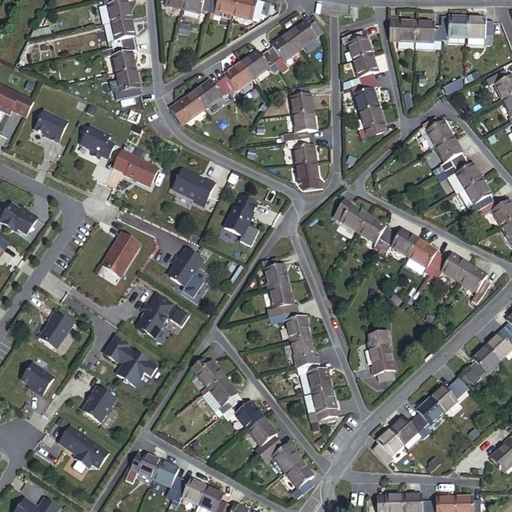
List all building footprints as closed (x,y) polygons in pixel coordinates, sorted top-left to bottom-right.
[(131,21),(127,2),(134,1),(134,0),(110,0),(112,6),(104,8),(107,26),(108,26),(131,21)] [(182,11),(185,0),(158,0),(158,3),(165,5),(164,7),(182,11)] [(208,15),(211,2),(204,0),(185,0),(182,11),(200,16),(201,14),(208,15)] [(234,17),(238,0),(211,0),(211,2),(208,15),(219,18),(226,20),(227,15),(231,16),(234,17)] [(267,17),(269,5),(248,0),(238,0),(234,17),(259,23),(260,16),(267,17)] [(466,39),(467,19),(449,18),(449,20),(442,19),(441,29),(441,42),(448,43),(449,45),(465,45),(465,39),(466,39)] [(416,44),(416,24),(398,23),(398,20),(390,19),(389,41),(397,41),(397,43),(398,43),(398,51),(414,51),(414,44),(416,44)] [(492,38),(493,23),(486,23),(486,20),(467,19),(466,39),(468,39),(468,45),(484,46),(485,38),(492,38)] [(135,37),(131,21),(108,26),(112,44),(120,42),(122,48),(135,45),(134,39),(135,37)] [(300,51),(323,34),(314,23),(308,27),(305,23),(288,35),(300,51)] [(441,42),(441,29),(435,28),(435,24),(416,24),(416,44),(433,44),(434,44),(434,42),(441,42)] [(185,37),(187,28),(179,26),(177,35),(185,37)] [(51,35),(49,28),(43,29),(45,36),(51,35)] [(45,36),(43,29),(33,31),(29,40),(45,36)] [(373,56),(365,32),(348,37),(350,44),(348,45),(353,62),(373,56)] [(284,63),(300,51),(288,35),(271,47),(273,49),(267,53),(275,64),(282,75),(289,71),(284,63)] [(136,71),(132,53),(137,52),(135,45),(122,48),(122,50),(90,57),(91,63),(112,58),(116,76),(136,71)] [(254,79),(275,64),(267,53),(262,57),(258,52),(243,63),(254,79)] [(374,76),(378,74),(373,56),(353,62),(359,80),(350,83),(352,89),(362,86),(376,82),(374,76)] [(254,79),(243,63),(224,76),(225,78),(220,82),(228,93),(235,88),(238,91),(254,79)] [(140,88),(136,71),(116,76),(120,93),(125,93),(126,100),(140,97),(139,90),(140,88)] [(511,76),(508,78),(505,72),(486,82),(490,89),(494,86),(503,102),(511,97),(511,76)] [(205,110),(228,93),(220,82),(214,86),(210,81),(194,94),(205,110)] [(447,96),(465,87),(462,81),(445,89),(447,96)] [(379,108),(373,90),(378,89),(376,82),(362,86),(363,87),(352,91),(359,114),(379,108)] [(31,102),(0,87),(0,112),(7,115),(10,109),(14,111),(13,113),(23,118),(31,102)] [(314,114),(311,96),(307,96),(306,89),(293,91),(293,98),(291,98),(293,116),(314,114)] [(182,127),(205,110),(194,94),(177,106),(176,105),(170,110),(182,127)] [(511,97),(503,102),(511,119),(509,120),(511,126),(511,97)] [(384,125),(379,108),(359,114),(365,132),(359,134),(361,140),(383,133),(381,127),(384,125)] [(56,143),(65,123),(41,112),(32,130),(48,138),(48,139),(56,143)] [(316,132),(314,114),(293,116),(296,135),(284,136),(285,143),(287,142),(309,140),(309,133),(316,132)] [(453,138),(444,122),(439,125),(435,119),(425,125),(423,126),(424,129),(419,132),(431,151),(436,148),(453,138)] [(105,142),(107,137),(87,128),(78,146),(90,152),(88,156),(96,160),(98,157),(105,160),(112,146),(105,142)] [(466,160),(453,138),(436,148),(445,164),(440,167),(444,173),(466,160)] [(316,165),(314,147),(310,147),(309,140),(287,142),(288,150),(293,150),(296,168),(316,165)] [(156,169),(119,151),(111,169),(123,175),(123,176),(148,188),(156,169)] [(481,180),(472,164),(469,166),(466,160),(444,173),(447,179),(457,196),(459,194),(481,180)] [(318,183),(316,165),(296,168),(298,186),(302,185),(303,193),(323,190),(322,183),(318,183)] [(204,206),(214,184),(206,181),(205,183),(181,171),(172,191),(196,202),(204,206)] [(447,179),(444,173),(437,178),(440,184),(447,179)] [(488,198),(490,196),(481,180),(459,194),(468,210),(473,207),(476,211),(477,213),(479,212),(492,204),(488,198)] [(248,223),(250,221),(251,221),(252,217),(251,217),(257,204),(241,196),(234,208),(235,209),(224,229),(242,238),(248,226),(248,223)] [(350,206),(351,204),(345,200),(342,205),(349,209),(350,206)] [(511,221),(511,207),(508,202),(495,209),(492,204),(479,212),(482,217),(491,213),(500,228),(511,221)] [(358,234),(368,217),(350,206),(349,209),(342,205),(334,219),(358,234)] [(27,237),(38,220),(28,213),(26,216),(21,212),(10,206),(0,221),(0,223),(16,234),(18,231),(27,237)] [(468,216),(476,211),(473,207),(468,210),(466,211),(468,216)] [(380,251),(392,232),(386,228),(386,227),(368,217),(358,234),(376,245),(374,248),(380,251)] [(511,221),(500,228),(511,246),(511,221)] [(409,258),(419,241),(401,231),(398,236),(392,232),(380,251),(387,255),(392,248),(409,258)] [(118,279),(138,246),(119,235),(99,268),(118,279)] [(430,277),(443,256),(419,241),(409,258),(411,260),(407,268),(422,277),(426,270),(427,271),(425,274),(430,277)] [(384,261),(387,255),(380,251),(377,256),(384,261)] [(185,291),(203,263),(187,252),(181,261),(177,259),(172,266),(176,269),(170,278),(170,282),(185,291)] [(459,283),(469,266),(451,255),(449,259),(443,256),(430,277),(428,280),(434,284),(436,281),(438,282),(443,274),(459,283)] [(288,286),(284,266),(278,267),(276,260),(263,263),(262,263),(269,290),(288,286)] [(484,282),(487,277),(469,266),(459,283),(477,294),(472,303),(476,306),(490,285),(484,282)] [(293,306),(288,286),(269,290),(274,311),(266,313),(267,319),(298,312),(297,305),(293,306)] [(66,310),(77,310),(78,289),(66,289),(66,310)] [(164,318),(171,307),(156,297),(148,308),(145,306),(140,314),(144,317),(136,329),(136,332),(142,335),(145,335),(153,340),(166,320),(164,318)] [(311,338),(306,318),(299,319),(298,312),(267,319),(269,326),(284,323),(289,343),(310,338),(311,338)] [(55,352),(72,327),(54,315),(49,322),(50,322),(38,340),(55,352)] [(511,315),(505,322),(508,325),(503,330),(511,339),(511,315)] [(511,339),(503,330),(498,334),(499,335),(485,348),(486,348),(499,363),(511,351),(511,339)] [(315,358),(310,338),(289,343),(296,370),(319,364),(317,358),(315,358)] [(148,380),(155,371),(125,351),(127,348),(114,339),(102,357),(115,366),(116,364),(124,369),(122,372),(117,373),(114,377),(122,382),(121,383),(125,385),(125,384),(133,389),(142,376),(148,380)] [(395,372),(388,346),(368,350),(373,368),(371,369),(373,377),(377,376),(392,373),(395,372)] [(499,363),(486,348),(472,361),(475,364),(470,369),(472,371),(477,377),(481,381),(488,374),(486,372),(492,367),(494,368),(499,363)] [(225,379),(212,363),(207,367),(203,361),(192,370),(209,391),(225,379)] [(332,390),(327,370),(321,371),(319,364),(296,370),(296,371),(298,377),(307,375),(307,377),(300,379),(304,397),(312,395),(332,390)] [(41,398),(53,379),(32,365),(21,381),(34,391),(33,392),(41,398)] [(394,380),(392,373),(377,376),(379,384),(394,380)] [(242,401),(238,396),(238,394),(225,379),(209,391),(201,398),(214,414),(218,411),(223,417),(242,401)] [(457,402),(456,400),(468,389),(459,379),(447,390),(444,387),(430,399),(444,414),(457,402)] [(100,424),(116,401),(97,388),(91,396),(93,397),(84,410),(85,414),(100,424)] [(338,417),(332,390),(312,395),(312,397),(304,399),(309,416),(311,425),(317,423),(335,418),(338,417)] [(430,426),(444,414),(430,399),(416,411),(419,414),(414,418),(414,419),(424,429),(428,425),(430,426)] [(264,419),(251,403),(246,407),(242,401),(223,417),(227,422),(235,416),(248,432),(264,419)] [(404,445),(417,433),(421,438),(423,440),(428,435),(424,429),(414,419),(409,424),(404,418),(390,431),(404,445)] [(275,437),(277,435),(264,419),(248,432),(261,448),(256,452),(260,457),(279,443),(275,437)] [(108,453),(70,427),(58,445),(75,456),(73,459),(88,470),(91,465),(98,469),(108,453)] [(390,458),(404,445),(390,431),(376,443),(379,446),(373,451),(393,472),(398,467),(390,458)] [(408,450),(421,438),(417,433),(404,445),(408,450)] [(511,435),(511,436),(502,444),(504,446),(490,458),(504,473),(511,465),(511,435)] [(301,460),(288,445),(283,448),(279,443),(260,457),(265,463),(272,458),(285,473),(301,461),(301,460)] [(154,481),(162,462),(145,455),(144,458),(137,456),(130,470),(138,474),(154,481)] [(310,481),(314,477),(301,461),(285,473),(285,474),(299,490),(292,496),(296,501),(314,487),(310,481)] [(175,478),(179,470),(162,462),(154,481),(171,488),(165,502),(171,504),(173,501),(182,481),(175,478)] [(133,485),(138,474),(130,470),(125,482),(133,485)] [(199,506),(207,488),(190,480),(188,484),(182,481),(173,501),(180,503),(182,499),(199,506)] [(223,511),(227,506),(220,503),(224,495),(207,488),(199,506),(195,511),(223,511)] [(403,511),(429,511),(429,503),(422,503),(422,495),(403,496),(403,511)] [(403,511),(403,496),(385,497),(385,501),(378,501),(378,511),(403,511)] [(454,498),(454,511),(479,511),(480,500),(472,501),(472,497),(454,498)] [(429,511),(454,511),(454,498),(436,499),(436,502),(429,503),(429,511)] [(56,511),(58,509),(46,500),(42,508),(38,508),(25,499),(15,511),(56,511)] [(42,508),(46,500),(44,499),(38,508),(42,508)]
